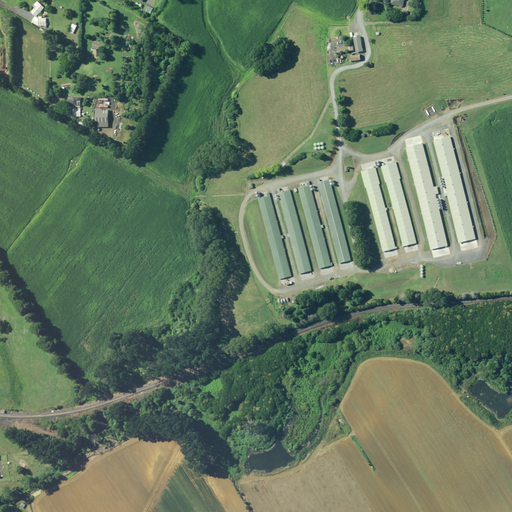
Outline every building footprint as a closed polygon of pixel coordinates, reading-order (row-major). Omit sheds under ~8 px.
[(450,138),(433,142),(460,245),(476,241),(450,138)] [(422,142),(406,147),(432,250),(448,245),(422,142)] [(378,163),(401,244),(415,241),(392,159),(378,163)] [(360,168),(381,248),(394,245),(373,165),(360,168)] [(317,181),(340,261),(351,258),(327,178),(317,181)] [(297,186),(319,266),(332,262),(310,183),(297,186)] [(276,190),(297,271),(309,268),(288,187),(276,190)] [(257,196),(278,276),(290,273),(269,193),(257,196)]
